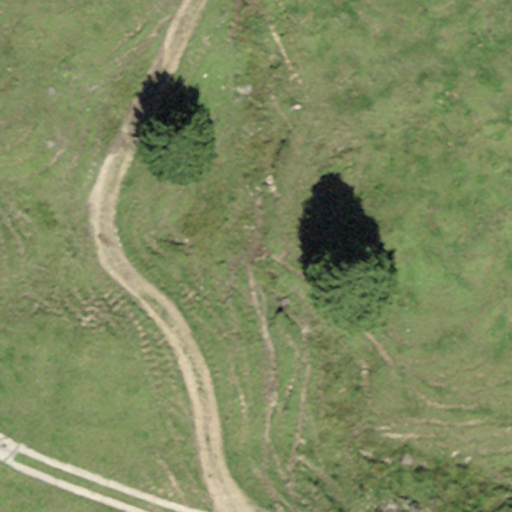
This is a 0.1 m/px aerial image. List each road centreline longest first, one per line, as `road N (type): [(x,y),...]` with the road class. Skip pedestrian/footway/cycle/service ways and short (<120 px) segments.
road 1 (track): [(228,511),(182,341),(119,270),(99,226),(105,195),(195,0)]
road 2 (track): [(163,511),(0,450)]
